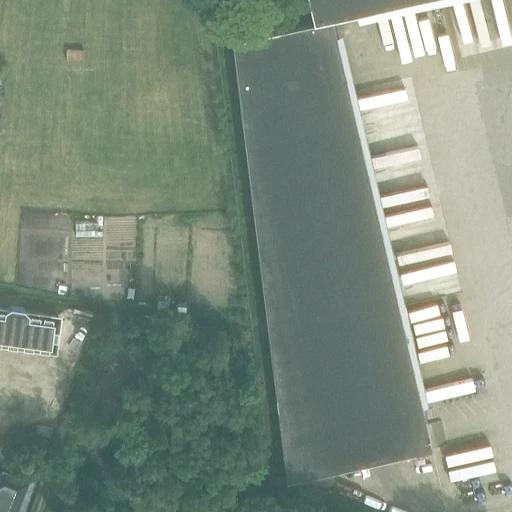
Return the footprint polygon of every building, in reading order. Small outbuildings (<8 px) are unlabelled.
[(308,0),(313,19),(331,15),(395,0),(308,0)] [(431,445),(331,15),(313,19),(231,38),(286,478),(431,445)] [(0,342),(55,349),(58,315),(26,311),(22,307),(11,306),(6,309),(0,308),(0,342)] [(447,336),(416,343),(422,369),(453,362),(447,336)] [(0,511),(13,511),(27,477),(3,467),(0,467),(0,511)]
